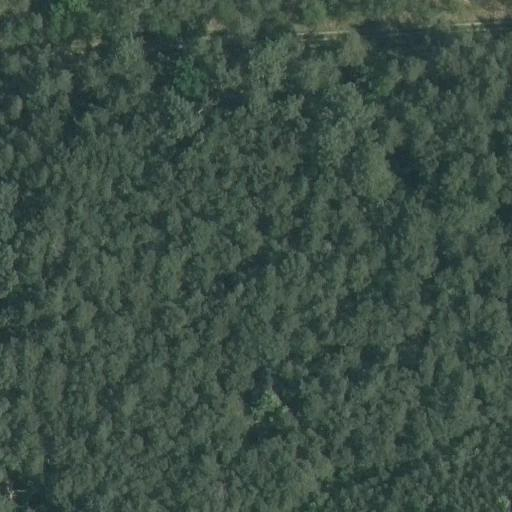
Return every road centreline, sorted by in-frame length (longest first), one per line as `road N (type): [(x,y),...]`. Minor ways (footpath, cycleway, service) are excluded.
road 1 (track): [(511,22),(0,52)]
road 2 (track): [(0,72),(395,57)]
